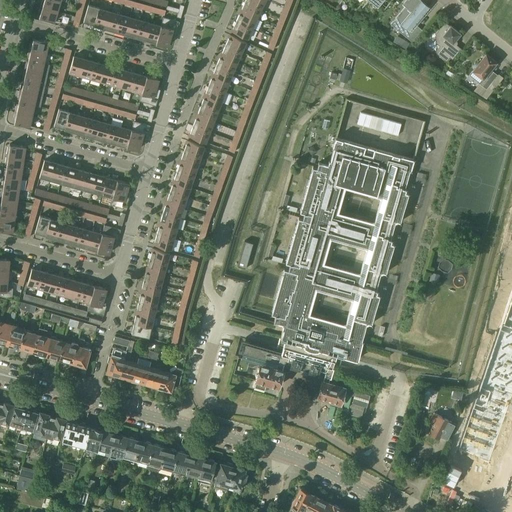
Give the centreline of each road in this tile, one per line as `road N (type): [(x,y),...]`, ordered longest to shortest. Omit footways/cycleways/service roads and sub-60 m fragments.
road 1 (unknown): [(218,329),(207,274),(250,139)]
road 2 (secondary): [(281,453),(91,399)]
road 3 (residential): [(14,21),(177,68)]
road 4 (residential): [(147,172),(0,130)]
road 5 (secondary): [(404,511),(281,453)]
road 6 (residential): [(0,242),(119,276)]
